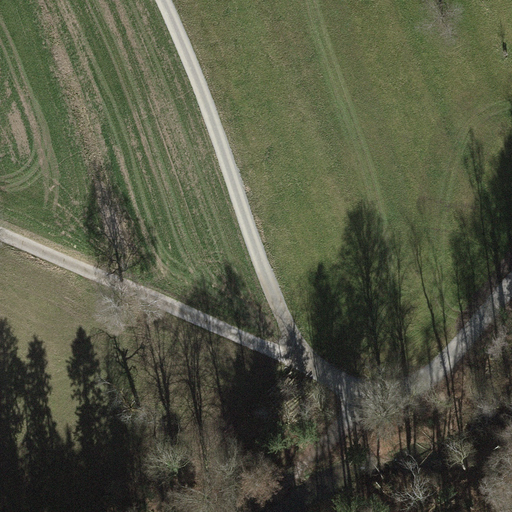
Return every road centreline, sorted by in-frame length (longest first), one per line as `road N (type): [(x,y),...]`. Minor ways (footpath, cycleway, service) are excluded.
road 1 (track): [(157,0),(294,353),(346,387),(396,394),(443,371),(511,289)]
road 2 (track): [(294,353),(254,344),(0,233)]
road 3 (track): [(396,394),(332,428),(252,511)]
